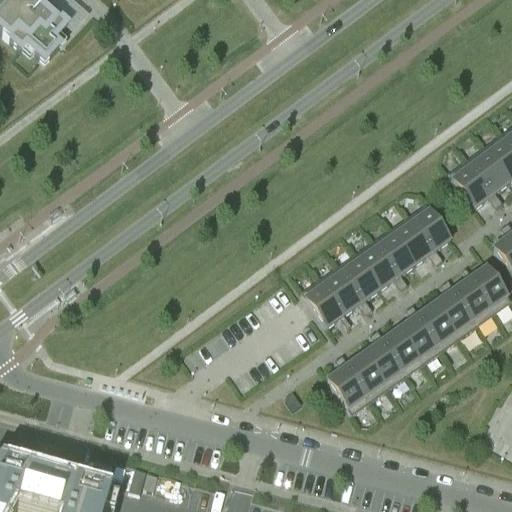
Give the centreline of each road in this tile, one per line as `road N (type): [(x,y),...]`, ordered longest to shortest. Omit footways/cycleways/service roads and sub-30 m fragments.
road 1 (tertiary): [(0,336),(444,0)]
road 2 (residential): [(0,359),(17,379),(508,511)]
road 3 (tertiary): [(190,136),(0,279)]
road 4 (tertiary): [(292,61),(190,136)]
